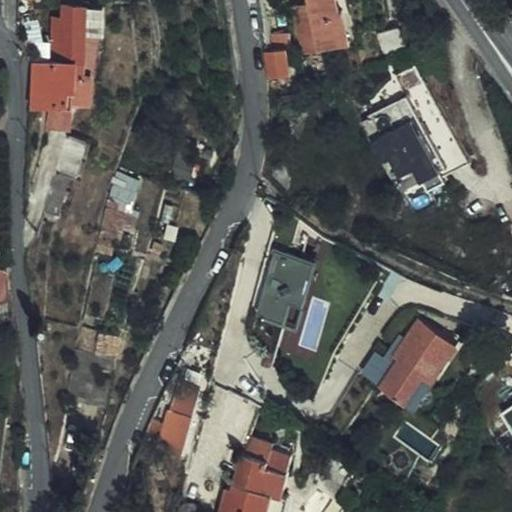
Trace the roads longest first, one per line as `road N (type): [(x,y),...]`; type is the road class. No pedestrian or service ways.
road 1 (residential): [(237,0),(250,91),(249,157),(237,205),(137,397),(99,511)]
road 2 (residential): [(41,511),(16,219),(16,66),(0,39)]
